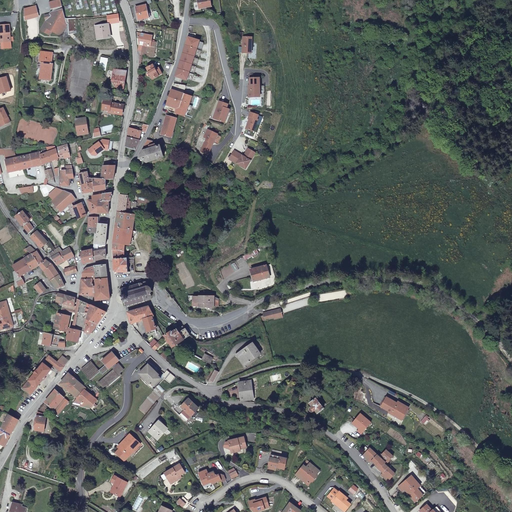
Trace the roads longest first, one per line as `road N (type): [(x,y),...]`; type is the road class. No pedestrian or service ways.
road 1 (unclassified): [(164,298),(177,316),(217,321),(306,284),(415,280),(480,318),(511,359)]
road 2 (track): [(206,390),(298,363),(377,378),(448,415),(511,481)]
road 3 (residential): [(150,351),(224,403),(289,412),(335,438),(394,511)]
road 4 (residential): [(54,112),(66,46),(126,56),(127,116)]
road 5 (residential): [(84,511),(78,477),(85,454),(97,432),(125,411),(128,375),(150,351)]
road 6 (residential): [(116,189),(153,126),(184,22)]
road 7 (residential): [(230,137),(239,118),(215,29),(209,21),(184,22)]
road 8 (residential): [(0,465),(24,421),(84,349)]
road 9 (residential): [(319,511),(281,482),(251,476),(200,509)]
